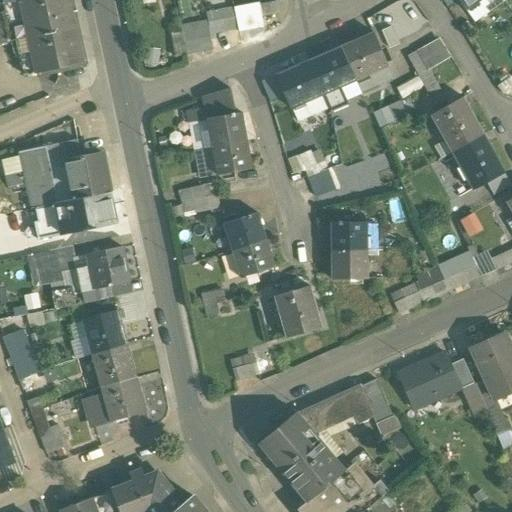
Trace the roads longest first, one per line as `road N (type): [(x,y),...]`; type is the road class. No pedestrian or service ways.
road 1 (residential): [(195,423),(511,287)]
road 2 (residential): [(195,423),(122,95)]
road 3 (residential): [(296,238),(239,61)]
road 4 (residential): [(44,480),(195,423)]
road 5 (residential): [(511,128),(424,0)]
road 6 (residential): [(0,138),(83,102),(122,95)]
road 7 (residential): [(0,360),(44,480)]
road 8 (residential): [(239,61),(164,90),(122,95)]
